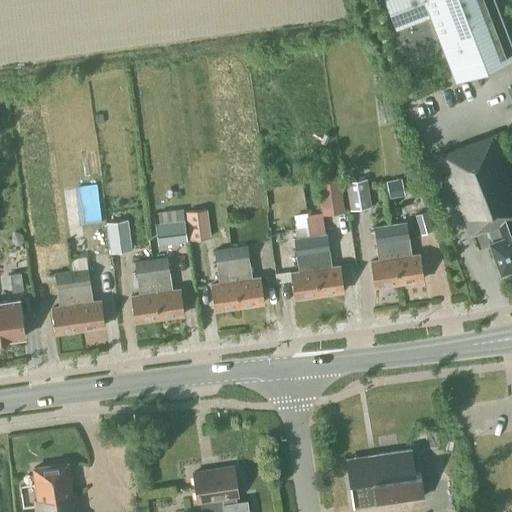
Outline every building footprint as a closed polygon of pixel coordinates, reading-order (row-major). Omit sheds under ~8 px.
[(431,14),(456,79),(511,57),(511,45),(494,0),(385,0),(396,28),(431,14)] [(511,166),(500,133),(438,155),(468,235),(484,229),(485,231),(488,230),(492,241),(489,242),(500,273),(511,268),(511,166)] [(344,212),(339,175),(316,178),(321,215),(344,212)] [(345,182),(349,211),(371,207),(367,178),(345,182)] [(401,178),(385,181),(389,198),(404,195),(401,178)] [(189,240),(210,237),(207,209),(185,212),(189,240)] [(433,231),(427,211),(414,214),(419,235),(433,231)] [(132,250),(127,219),(105,222),(110,253),(132,250)] [(187,241),(184,219),(154,222),(157,245),(187,241)] [(397,282),(422,278),(419,255),(411,256),(406,223),(389,226),(397,282)] [(372,285),(397,282),(389,226),(372,228),(377,261),(369,262),(372,285)] [(326,234),(325,234),(309,237),(318,294),(343,290),(339,266),(331,267),(326,234)] [(318,294),(309,237),(295,239),(294,239),(299,272),(290,274),(291,281),(294,298),(318,294)] [(239,306),(263,302),(260,278),(252,279),(247,246),(231,248),(239,306)] [(214,309),(239,306),(231,248),(214,251),(219,284),(211,285),(214,309)] [(158,317),(182,314),(179,289),(172,290),(167,258),(150,260),(158,317)] [(134,321),(158,317),(150,260),(135,263),(140,296),(131,297),(134,321)] [(78,329),(102,326),(99,301),(91,302),(86,269),(70,271),(78,329)] [(54,332),(78,329),(70,271),(54,274),(59,307),(51,308),(54,332)] [(11,291),(23,290),(20,272),(9,274),(11,291)] [(0,301),(0,340),(25,337),(19,298),(0,301)] [(415,473),(412,450),(346,459),(353,507),(424,496),(420,473),(415,473)] [(35,511),(77,511),(75,494),(71,494),(66,463),(33,468),(38,499),(33,500),(35,511)] [(233,467),(193,473),(197,502),(198,503),(200,503),(220,500),(222,511),(249,511),(247,499),(236,501),(236,496),(238,496),(233,467)]
